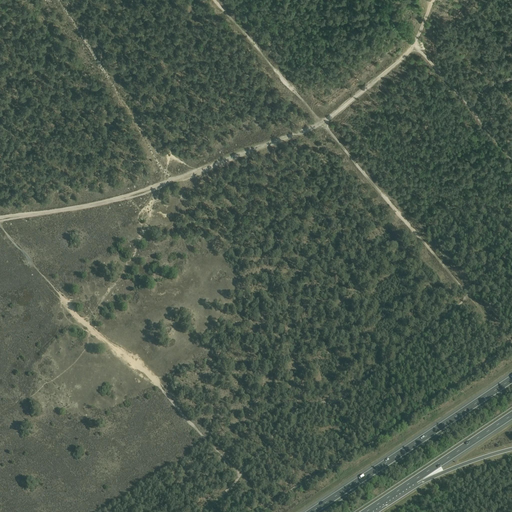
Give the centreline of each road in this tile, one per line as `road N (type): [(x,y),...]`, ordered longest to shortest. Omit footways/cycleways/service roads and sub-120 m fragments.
road 1 (track): [(511,251),(395,359),(340,398),(287,414),(204,511)]
road 2 (track): [(322,123),(132,194),(0,217)]
road 3 (track): [(261,511),(511,343)]
road 4 (track): [(511,343),(322,123)]
road 5 (motorway): [(511,378),(310,511)]
road 6 (motorway): [(365,511),(511,413)]
road 7 (track): [(322,123),(214,0)]
road 8 (motorway): [(368,511),(444,471),(511,448)]
road 9 (track): [(413,44),(322,123)]
